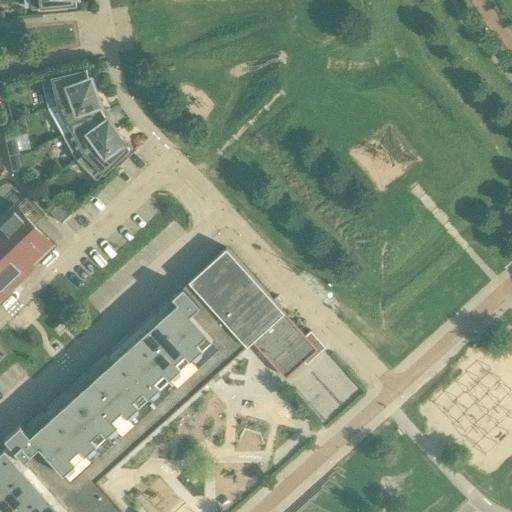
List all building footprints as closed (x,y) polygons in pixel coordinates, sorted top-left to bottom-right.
[(31,0),(32,9),(77,5),(76,0),(31,0)] [(87,69),(42,79),(49,108),(58,105),(96,90),(91,78),(89,78),(87,69)] [(63,134),(71,129),(103,112),(99,104),(101,103),(96,90),(58,105),(49,108),(63,134)] [(103,112),(71,129),(63,134),(77,158),(117,129),(109,118),(107,119),(103,112)] [(125,140),(117,129),(77,158),(98,180),(130,149),(123,141),(125,140)] [(9,155),(20,153),(16,137),(6,139),(9,155)] [(20,153),(9,155),(13,172),(24,169),(20,153)] [(71,213),(61,202),(51,211),(61,223),(71,213)] [(17,205),(0,220),(0,226),(32,260),(51,241),(17,205)] [(0,226),(0,265),(13,278),(32,260),(0,226)] [(227,247),(174,295),(200,324),(185,337),(217,373),(253,341),(285,312),(227,247)] [(0,265),(0,290),(13,278),(0,265)] [(200,324),(174,295),(25,429),(21,424),(5,438),(9,443),(1,451),(0,450),(0,511),(125,511),(98,481),(217,373),(185,337),(200,324)] [(306,335),(285,312),(253,341),(286,378),(305,361),(307,364),(326,347),(311,330),(306,335)] [(60,333),(68,326),(63,320),(55,328),(60,333)]
